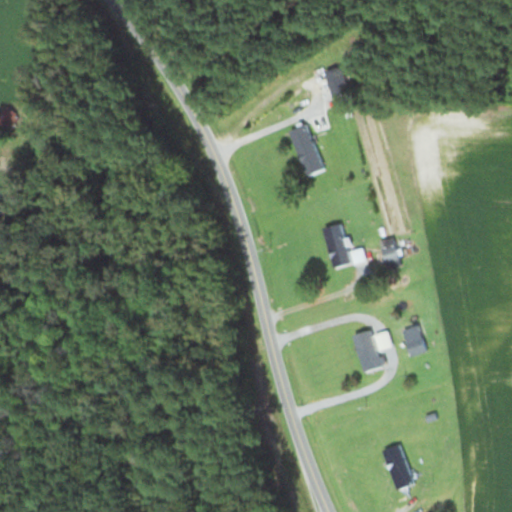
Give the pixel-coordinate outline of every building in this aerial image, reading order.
[(324,168),(306,123),(288,130),(306,175),(324,168)] [(351,262),(338,222),(321,227),(334,267),(351,262)] [(386,268),(399,265),(393,237),(380,240),(386,268)] [(403,328),(411,356),(427,352),(419,324),(403,328)] [(353,329),(365,371),(376,368),(364,326),(353,329)] [(381,449),(397,488),(414,481),(398,442),(381,449)]
